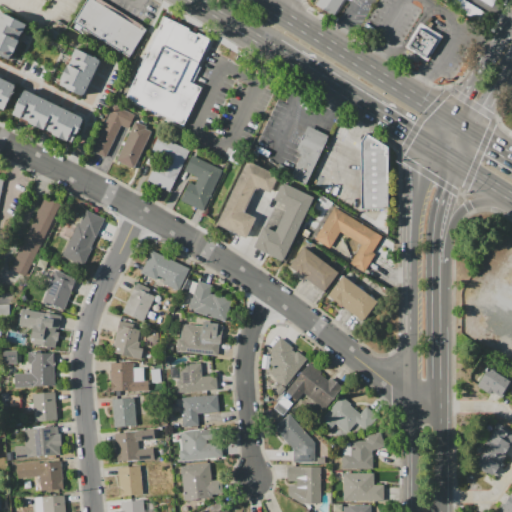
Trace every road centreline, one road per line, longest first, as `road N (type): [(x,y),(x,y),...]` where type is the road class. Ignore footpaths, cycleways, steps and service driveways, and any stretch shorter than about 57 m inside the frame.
road 1 (residential): [(416,396),(205,249),(0,142)]
road 2 (residential): [(139,212),(97,293),(83,340),(93,511)]
road 3 (residential): [(268,290),(243,381),(254,475)]
road 4 (residential): [(0,65),(93,111),(89,136),(63,174)]
road 5 (tertiary): [(415,248),(416,396)]
road 6 (primary): [(382,76),(259,0)]
road 7 (tertiary): [(445,117),(426,146),(415,248)]
